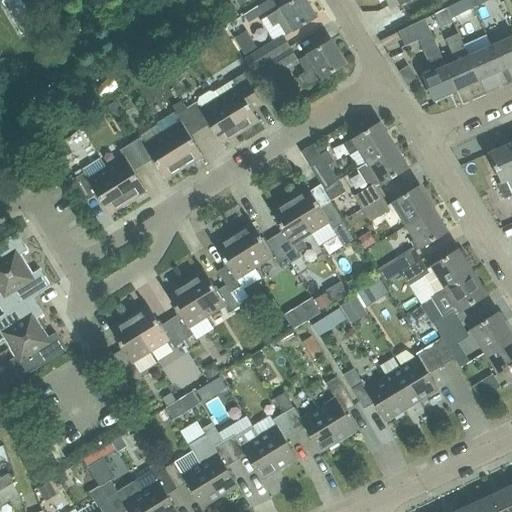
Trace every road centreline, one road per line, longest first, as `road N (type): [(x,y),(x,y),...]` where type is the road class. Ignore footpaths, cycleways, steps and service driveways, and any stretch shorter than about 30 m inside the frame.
road 1 (residential): [(167,213),(386,85)]
road 2 (residential): [(74,266),(86,303),(147,266),(167,213)]
road 3 (residential): [(511,285),(425,146)]
road 4 (residential): [(367,510),(511,442)]
